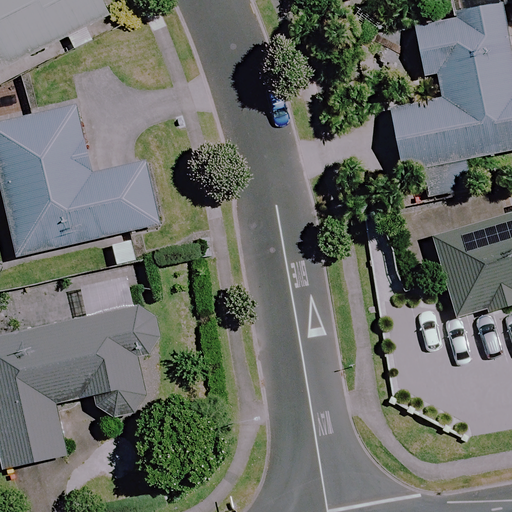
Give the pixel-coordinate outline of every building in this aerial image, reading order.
[(0,0),(0,72),(111,16),(102,0),(0,0)] [(511,41),(504,6),(414,25),(431,105),(395,112),(409,175),(425,171),(432,202),(472,193),(465,162),(511,152),(511,41)] [(94,179),(80,112),(0,128),(0,169),(19,258),(161,228),(148,167),(94,179)] [(511,219),(437,242),(461,321),(511,305),(511,219)] [(169,349),(159,308),(0,343),(0,444),(6,472),(69,458),(57,406),(99,397),(105,422),(150,412),(138,356),(169,349)]
